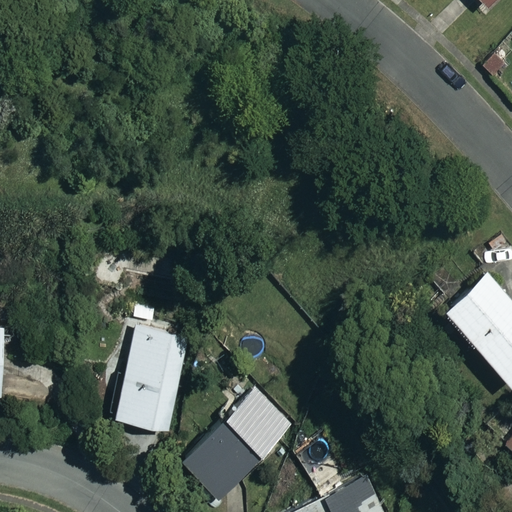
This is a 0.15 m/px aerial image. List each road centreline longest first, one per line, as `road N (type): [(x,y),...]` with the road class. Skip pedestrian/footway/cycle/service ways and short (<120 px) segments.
road 1 (residential): [(511,168),(343,0)]
road 2 (residential): [(0,457),(49,469),(121,511)]
